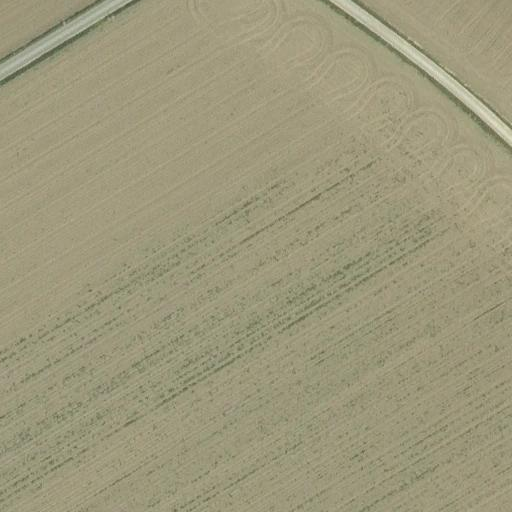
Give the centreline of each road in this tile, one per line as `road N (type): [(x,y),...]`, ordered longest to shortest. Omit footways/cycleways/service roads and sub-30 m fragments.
road 1 (unclassified): [(511,141),(336,0)]
road 2 (unclassified): [(0,73),(119,0)]
